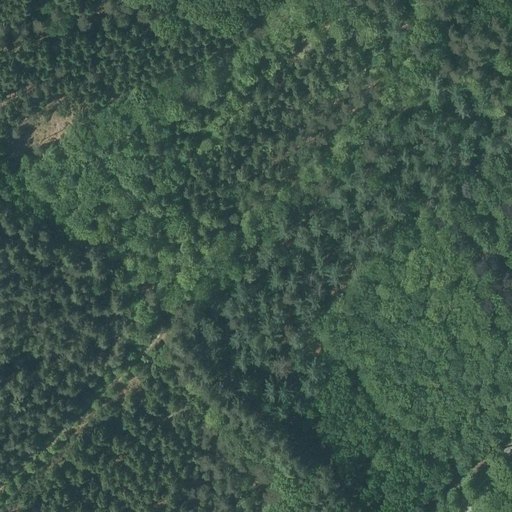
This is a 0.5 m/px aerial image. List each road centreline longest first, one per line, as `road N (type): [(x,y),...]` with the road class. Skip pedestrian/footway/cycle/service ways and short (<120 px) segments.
road 1 (track): [(166,325),(431,60)]
road 2 (track): [(166,325),(364,511)]
road 3 (track): [(0,487),(166,325)]
road 4 (track): [(0,165),(166,325)]
